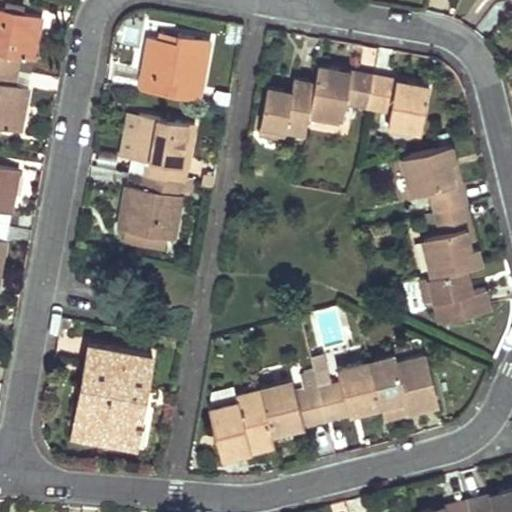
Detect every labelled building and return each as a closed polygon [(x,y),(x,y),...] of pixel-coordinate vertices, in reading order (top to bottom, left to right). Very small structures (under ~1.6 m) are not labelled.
[(0,5),(0,63),(15,67),(18,55),(33,58),(42,13),(0,5)] [(147,32),(139,87),(198,98),(208,36),(176,31),(175,38),(147,32)] [(33,58),(18,55),(15,67),(31,70),(33,58)] [(0,124),(20,128),(28,85),(13,82),(15,67),(0,63),(0,124)] [(314,79),(308,108),(342,114),(344,100),(365,104),(371,73),(346,68),(317,63),(314,79)] [(31,70),(15,67),(13,82),(28,85),(31,70)] [(385,123),(418,129),(427,83),(405,79),(371,73),(365,104),(388,108),(385,123)] [(266,84),(258,132),(282,136),(283,127),(303,130),(308,108),(314,79),(292,76),(290,88),(266,84)] [(136,110),(129,109),(121,154),(128,156),(136,110)] [(142,172),(183,179),(193,120),(136,110),(128,156),(130,156),(144,159),(142,172)] [(430,187),(435,208),(465,201),(457,168),(450,141),(401,153),(410,192),(430,187)] [(144,159),(130,156),(127,170),(142,172),(144,159)] [(0,208),(10,210),(18,166),(0,162),(0,208)] [(142,172),(127,170),(125,183),(139,186),(142,172)] [(124,229),(165,236),(173,238),(183,179),(142,172),(139,186),(125,183),(117,228),(124,229)] [(422,236),(430,274),(466,264),(480,261),(473,234),(465,201),(435,208),(441,231),(422,236)] [(10,210),(0,208),(0,222),(8,224),(10,210)] [(165,236),(124,229),(122,239),(163,246),(165,236)] [(430,274),(420,276),(408,279),(414,304),(424,301),(432,300),(439,319),(489,306),(483,286),(470,289),(466,264),(430,274)] [(83,436),(133,445),(151,351),(87,340),(81,375),(94,378),(83,436)] [(379,401),(383,415),(415,407),(437,401),(423,351),(394,359),(392,353),(370,358),(379,401)] [(313,369),(317,384),(324,416),(355,407),(379,401),(370,358),(369,357),(335,365),(339,379),(331,381),(327,365),(313,369)] [(94,378),(81,375),(72,433),(83,436),(94,378)] [(260,387),(269,430),(299,422),(324,416),(317,384),(295,389),(291,375),(259,384),(260,387)] [(207,408),(221,456),(247,449),(273,442),(269,430),(260,387),(235,394),(238,400),(207,408)] [(466,497),(469,511),(511,511),(511,485),(490,491),(466,497)] [(410,511),(469,511),(466,497),(436,505),(410,511)]
